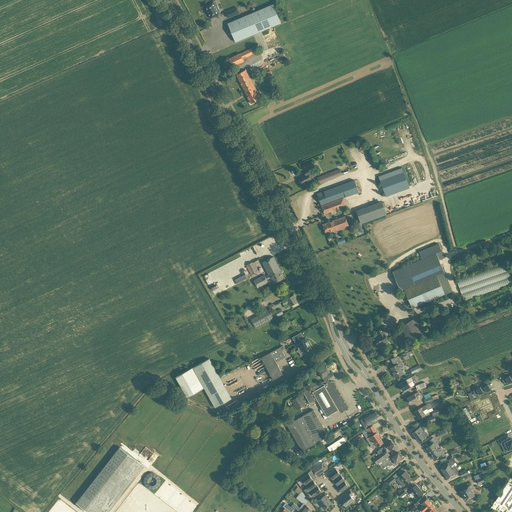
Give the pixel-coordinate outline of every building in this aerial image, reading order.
[(217,11),(219,10),(217,5),(215,6),(213,2),(205,5),(211,18),(219,15),(217,11)] [(281,23),(273,4),(228,23),(235,42),(281,23)] [(239,13),(237,7),(226,12),(228,18),(239,13)] [(251,48),(229,59),(233,66),(244,61),(243,59),(254,54),(251,48)] [(255,91),(256,90),(246,70),(237,74),(251,103),(259,99),(255,91)] [(260,76),(263,82),(274,76),(271,71),(260,76)] [(299,178),(302,184),(312,180),(310,177),(312,176),(309,169),(303,172),(304,175),(299,178)] [(403,172),(380,180),(386,195),(409,186),(403,172)] [(329,173),(321,176),(323,182),(331,179),(329,173)] [(346,206),(344,198),(359,193),(354,180),(317,194),(324,214),(346,206)] [(358,209),(363,223),(389,214),(384,201),(358,209)] [(345,216),(323,224),(326,233),(333,231),(334,232),(342,229),(349,226),(345,216)] [(423,259),(392,271),(399,287),(398,287),(399,290),(437,275),(444,272),(437,253),(423,259)] [(268,275),(265,277),(264,275),(254,281),(258,288),(268,282),(267,280),(272,278),(274,283),(283,278),(279,271),(280,270),(273,256),(262,262),(268,275)] [(246,265),(251,275),(257,273),(251,262),(246,265)] [(456,281),(463,301),(511,284),(511,280),(506,263),(456,281)] [(437,275),(399,290),(401,295),(406,294),(412,308),(445,295),(437,275)] [(287,298),(282,301),(284,305),(289,302),(291,305),(298,302),(294,295),(287,298)] [(277,316),(284,313),(281,308),(275,311),(277,316)] [(269,309),(251,319),(256,328),(274,319),(269,309)] [(431,314),(433,321),(437,320),(438,322),(448,319),(445,310),(431,314)] [(456,313),(460,322),(465,320),(461,310),(456,313)] [(401,326),(409,340),(427,330),(420,318),(419,318),(418,316),(401,326)] [(380,337),(375,339),(378,345),(378,344),(381,349),(385,347),(382,342),(388,339),(385,334),(382,328),(377,331),(380,337)] [(394,333),(399,342),(407,338),(402,329),(394,333)] [(295,343),(297,347),(300,345),(304,352),(311,348),(305,338),(295,343)] [(261,358),(273,380),(283,374),(276,362),(285,357),(280,347),(261,358)] [(395,366),(390,368),(396,378),(404,373),(401,368),(404,366),(398,356),(391,359),(395,366)] [(209,358),(193,367),(215,407),(231,398),(209,358)] [(410,369),(412,373),(416,371),(416,372),(417,371),(417,370),(418,371),(421,370),(419,364),(410,369)] [(322,382),(321,382),(338,410),(339,410),(340,412),(342,412),(348,409),(348,407),(346,402),(344,401),(345,400),(342,395),(340,394),(341,393),(338,388),(336,388),(337,386),(334,381),(332,381),(331,381),(327,374),(331,372),(326,365),(317,371),(321,378),(322,377),(325,382),(322,383),(322,382)] [(187,397),(204,388),(192,368),(176,377),(187,397)] [(408,383),(412,380),(416,377),(415,375),(399,384),(403,390),(410,386),(408,383)] [(511,379),(509,375),(502,380),(505,384),(507,382),(508,383),(511,380),(511,379)] [(415,385),(417,390),(426,386),(424,381),(415,385)] [(338,410),(321,382),(304,393),(310,403),(317,399),(327,417),(338,410)] [(480,387),(473,391),(475,395),(478,393),(479,395),(483,392),(480,387)] [(407,398),(411,404),(418,400),(418,401),(422,399),(418,392),(414,394),(407,398)] [(424,399),(425,403),(433,400),(433,401),(439,398),(438,394),(424,399)] [(302,395),(293,400),(298,409),(307,403),(302,395)] [(421,407),(415,411),(419,418),(425,414),(431,411),(433,410),(432,408),(432,407),(430,402),(425,404),(425,405),(421,407)] [(313,409),(287,424),(302,451),(328,436),(313,409)] [(360,420),(366,428),(374,423),(372,420),(379,416),(375,411),(360,420)] [(367,438),(368,438),(377,432),(372,425),(367,429),(367,428),(362,432),(367,438)] [(413,432),(419,441),(429,435),(426,431),(424,433),(420,427),(413,432)] [(377,432),(368,438),(371,442),(373,441),(377,447),(383,442),(377,432)] [(509,451),(511,449),(511,438),(510,440),(510,439),(508,434),(498,439),(500,444),(501,443),(503,447),(506,446),(509,451)] [(343,437),(332,444),(335,449),(346,441),(343,437)] [(426,447),(430,453),(439,446),(441,446),(440,445),(439,446),(437,444),(433,437),(430,440),(432,443),(426,447)] [(379,463),(389,454),(387,452),(391,449),(394,446),(393,444),(394,444),(391,441),(385,446),(384,445),(381,448),(379,449),(382,452),(384,455),(383,455),(376,459),(374,460),(377,464),(378,463),(379,463)] [(77,502),(89,511),(109,511),(145,466),(137,459),(120,446),(77,502)] [(439,446),(430,453),(434,459),(440,455),(441,457),(440,457),(441,461),(447,459),(446,455),(445,455),(441,449),(442,448),(441,446),(439,446)] [(450,451),(452,457),(459,455),(457,449),(450,451)] [(362,455),(365,459),(370,455),(367,451),(362,455)] [(389,454),(379,463),(378,463),(381,467),(384,465),(387,463),(388,465),(391,465),(393,464),(394,466),(399,462),(399,461),(403,458),(398,452),(391,457),(389,454)] [(441,468),(445,473),(451,469),(449,466),(451,464),(452,464),(456,462),(453,458),(448,460),(450,461),(444,465),(445,466),(441,468)] [(315,464),(309,467),(312,472),(314,470),(317,475),(327,468),(323,462),(321,459),(314,463),(315,464)] [(451,469),(445,473),(448,479),(452,476),(452,477),(453,477),(458,473),(456,470),(458,469),(456,466),(455,466),(451,469)] [(459,472),(461,476),(469,473),(467,468),(459,472)] [(329,474),(333,480),(340,474),(336,469),(329,474)] [(163,485),(157,471),(142,477),(148,491),(163,485)] [(405,471),(396,479),(402,487),(412,479),(405,471)] [(301,479),(305,485),(313,480),(308,474),(301,479)] [(333,480),(338,486),(344,481),(345,480),(340,474),(333,480)] [(484,476),(475,480),(477,484),(486,480),(484,476)] [(305,485),(310,491),(317,486),(313,480),(305,485)] [(344,481),(338,486),(337,486),(342,492),(348,487),(344,481)] [(511,511),(511,483),(508,481),(491,507),(498,511),(511,511)] [(461,490),(464,496),(463,497),(463,498),(464,498),(464,499),(465,499),(466,498),(466,499),(470,497),(471,499),(475,497),(474,494),(471,489),(473,487),(471,484),(469,486),(468,486),(461,490)] [(422,493),(416,485),(406,493),(408,495),(412,492),(416,498),(422,493)] [(317,486),(310,491),(314,497),(321,492),(317,486)] [(341,500),(346,506),(354,500),(350,495),(352,493),(350,490),(344,494),(345,497),(341,500)] [(301,491),(296,498),(301,502),(304,498),(306,495),(301,491)] [(318,500),(324,508),(331,503),(329,500),(328,501),(324,496),(323,497),(321,494),(314,500),(316,502),(318,500)] [(422,511),(423,511),(432,504),(427,498),(420,505),(421,507),(420,509),(422,511)] [(286,503),(284,506),(291,511),(293,511),(295,509),(291,506),(286,503)] [(304,503),(303,503),(300,507),(300,508),(305,511),(310,511),(312,510),(307,505),(307,506),(304,503)]
